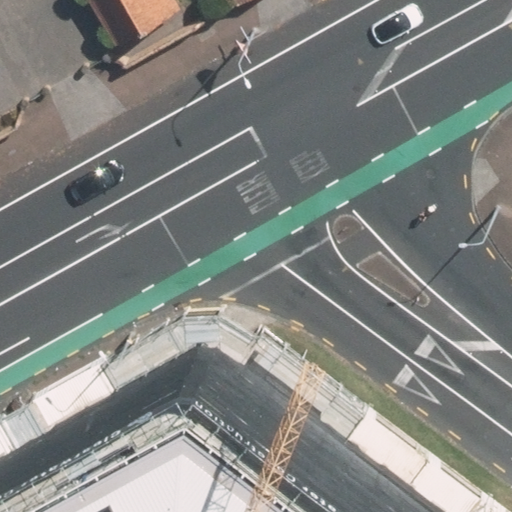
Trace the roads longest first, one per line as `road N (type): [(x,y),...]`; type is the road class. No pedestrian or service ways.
road 1 (tertiary): [(511,426),(279,257),(215,169)]
road 2 (tertiary): [(336,105),(511,316)]
road 3 (secondary): [(215,169),(0,288)]
road 4 (secondary): [(511,5),(336,105)]
road 5 (secondary): [(336,105),(215,169)]
